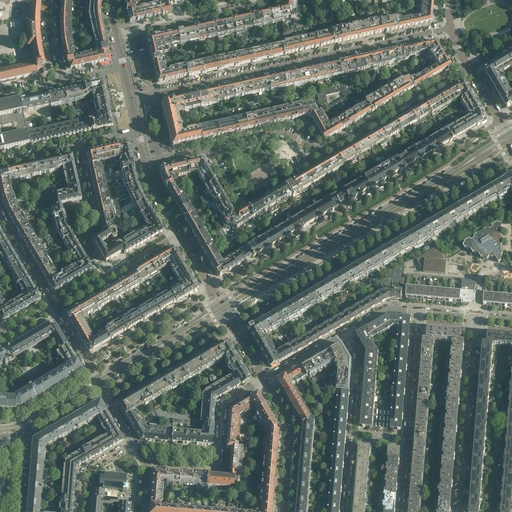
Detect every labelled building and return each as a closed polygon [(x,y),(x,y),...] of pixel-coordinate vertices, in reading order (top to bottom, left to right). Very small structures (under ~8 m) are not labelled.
[(40,27),(40,22),(40,19),(40,17),(40,14),(40,11),(49,11),(49,6),(41,6),(41,0),(0,0),(0,3),(9,4),(9,3),(31,4),(31,6),(30,18),(29,18),(29,22),(26,22),(27,46),(27,47),(30,47),(31,51),(32,51),(35,63),(35,64),(34,64),(33,64),(15,68),(14,66),(8,68),(8,70),(2,71),(2,69),(0,69),(0,84),(16,81),(16,79),(38,75),(37,72),(38,72),(37,70),(39,70),(38,69),(43,68),(42,65),(45,64),(44,61),(52,59),(51,55),(43,56),(43,52),(42,48),(41,45),(41,43),(41,42),(41,39),(40,36),(40,34),(40,33),(40,30),(40,27)] [(72,4),(70,4),(70,0),(59,0),(59,3),(61,3),(61,11),(71,12),(71,8),(72,8),(72,4)] [(432,15),(433,4),(422,3),(421,14),(432,15)] [(100,15),(100,6),(91,5),(91,11),(90,11),(89,16),(100,15)] [(161,16),(159,7),(158,5),(150,7),(153,18),(154,18),(155,18),(156,17),(161,16)] [(172,13),(170,7),(171,7),(171,6),(161,5),(159,7),(161,16),(162,16),(164,16),(164,15),(171,14),(172,13)] [(296,19),(297,9),(296,9),(296,6),(286,5),(286,9),(280,10),(282,19),(286,19),(290,18),(291,20),(296,19)] [(136,21),(134,12),(135,12),(135,10),(135,8),(126,7),(126,14),(128,14),(129,22),(130,23),(135,21),(136,22),(136,21)] [(153,18),(150,7),(142,9),(145,20),(145,19),(145,20),(146,20),(147,20),(147,19),(153,18)] [(145,20),(142,9),(139,10),(138,10),(137,11),(135,10),(135,12),(134,12),(136,21),(137,21),(137,22),(139,22),(139,21),(145,20)] [(282,19),(280,10),(279,10),(278,10),(277,10),(276,11),(271,12),(273,23),(282,21),(282,19)] [(71,23),(71,19),(72,15),(70,15),(71,12),(61,11),(60,19),(60,27),(70,27),(70,23),(71,23)] [(273,23),(271,12),(270,12),(269,12),(267,12),(267,13),(261,14),(264,25),(273,23)] [(264,25),(261,14),(255,15),(253,15),(253,16),(252,16),(255,27),(264,25)] [(431,22),(432,15),(421,14),(421,17),(418,18),(419,25),(431,22)] [(102,25),(100,15),(89,16),(90,21),(91,21),(93,26),(102,25)] [(255,27),(252,16),(251,16),(250,16),(249,16),(248,17),(243,18),(245,30),(255,27)] [(245,30),(243,18),(237,19),(236,19),(234,19),(234,20),(233,20),(236,32),(245,30)] [(408,27),(406,19),(401,20),(401,18),(400,18),(395,19),(397,30),(408,27)] [(419,25),(418,18),(413,19),(411,18),(406,19),(408,27),(419,25)] [(397,30),(395,19),(387,21),(389,32),(397,30)] [(236,32),(233,20),(232,20),(230,20),(230,21),(224,22),(227,34),(236,32)] [(381,33),(379,21),(375,22),(375,21),(370,22),(373,35),(381,33)] [(389,32),(387,21),(383,21),(382,21),(379,21),(381,33),(389,32)] [(227,34),(224,22),(218,24),(218,23),(216,23),(216,24),(215,24),(218,36),(227,34)] [(373,35),(370,22),(366,23),(366,24),(363,25),(365,37),(373,35)] [(218,36),(215,24),(214,25),(213,24),(212,24),(211,25),(206,26),(208,38),(218,36)] [(104,34),(102,25),(93,26),(94,32),(92,32),(93,36),(104,34)] [(365,37),(363,25),(360,26),(359,25),(355,26),(358,39),(365,37)] [(208,38),(206,26),(200,28),(199,27),(197,28),(196,28),(199,40),(208,38)] [(358,39),(355,26),(350,27),(351,28),(347,29),(350,40),(358,39)] [(72,38),(72,34),(71,30),(70,30),(70,27),(60,27),(61,35),(61,43),(71,41),(71,38),(72,38)] [(199,40),(196,28),(196,29),(195,28),(193,29),(187,31),(190,42),(199,40)] [(350,40),(347,29),(344,29),(343,28),(339,29),(342,42),(350,40)] [(342,42),(339,29),(334,30),(335,31),(331,32),(331,33),(334,44),(342,42)] [(190,42),(187,31),(181,32),(181,31),(179,32),(178,33),(180,44),(190,42)] [(180,44),(178,33),(169,34),(172,45),(176,44),(177,45),(180,44)] [(334,44),(331,33),(328,34),(327,33),(323,34),(326,46),(334,44)] [(106,43),(104,34),(93,36),(94,40),(95,40),(96,45),(106,43)] [(172,45),(169,34),(161,36),(163,45),(164,46),(167,45),(168,46),(172,45)] [(326,46),(323,34),(319,35),(319,36),(316,37),(318,47),(320,47),(320,48),(322,47),(326,46)] [(163,45),(161,36),(148,39),(150,47),(160,45),(163,45)] [(310,49),(308,37),(304,38),(304,40),(300,40),(303,51),(304,51),(305,51),(306,51),(306,50),(310,49)] [(318,47),(316,37),(312,38),(312,37),(308,37),(310,49),(315,48),(315,49),(316,49),(317,48),(318,47)] [(303,51),(300,40),(297,41),(296,40),(292,41),(295,53),(299,52),(301,52),(301,51),(303,51)] [(74,52),(74,48),(73,44),(72,44),(71,41),(61,43),(63,50),(64,58),(72,56),(73,55),(74,54),(73,52),(74,52)] [(295,53),(292,41),(288,42),(288,43),(285,44),(285,45),(287,54),(295,53)] [(429,53),(439,47),(436,42),(422,45),(424,51),(427,50),(429,53)] [(108,54),(106,43),(96,45),(98,54),(96,55),(98,63),(108,61),(106,54),(108,54)] [(163,54),(162,50),(161,50),(160,45),(150,47),(152,57),(163,54)] [(287,54),(285,45),(281,46),(281,45),(277,46),(279,56),(284,55),(285,56),(286,56),(286,55),(287,54)] [(424,51),(422,45),(412,47),(413,55),(418,54),(419,52),(424,51)] [(279,56),(277,46),(272,47),(272,48),(268,49),(271,59),(273,59),(273,58),(279,56)] [(413,55),(412,47),(401,49),(403,60),(408,59),(409,58),(408,56),(413,55)] [(432,58),(442,52),(439,47),(429,53),(432,58)] [(262,60),(260,49),(256,50),(256,51),(252,52),(254,63),(256,62),(256,61),(262,60)] [(271,59),(268,49),(265,49),(264,49),(260,49),(262,60),(268,59),(269,59),(271,59)] [(403,60),(401,49),(393,51),(396,61),(403,60)] [(396,61),(393,51),(385,53),(388,64),(391,63),(392,62),(396,61)] [(254,63),(252,52),(248,53),(248,52),(243,53),(246,64),(251,62),(252,63),(254,63)] [(434,63),(444,57),(442,52),(432,58),(434,63)] [(98,63),(96,55),(95,54),(93,55),(92,53),(83,55),(83,57),(80,57),(82,67),(98,63)] [(246,64),(243,53),(239,54),(239,55),(235,56),(237,66),(239,66),(240,65),(246,64)] [(388,64),(385,53),(378,55),(381,67),(385,66),(385,65),(388,64)] [(165,64),(163,54),(152,57),(154,66),(165,64)] [(381,67),(378,55),(370,56),(372,68),(376,67),(376,68),(381,67)] [(82,67),(80,57),(77,58),(76,57),(73,58),(72,56),(64,58),(62,58),(64,65),(66,70),(82,67)] [(237,66),(235,56),(231,57),(231,56),(227,57),(229,67),(234,66),(235,67),(237,66)] [(372,68),(370,56),(362,58),(364,70),(369,70),(368,68),(372,68)] [(511,66),(511,63),(508,56),(501,60),(507,71),(510,69),(510,68),(511,66)] [(229,67),(227,57),(222,58),(223,59),(219,60),(221,70),(223,70),(223,69),(229,67)] [(452,65),(452,63),(450,62),(450,61),(449,61),(448,62),(444,57),(434,63),(436,66),(438,66),(441,72),(451,66),(451,67),(452,67),(452,66),(453,65),(452,65)] [(364,70),(362,58),(354,60),(356,71),(360,70),(360,71),(364,70)] [(221,70),(219,60),(215,61),(215,60),(210,61),(213,71),(218,70),(219,70),(221,70)] [(356,71),(354,60),(345,62),(348,74),(353,73),(353,72),(356,71)] [(507,71),(501,60),(493,65),(498,73),(499,74),(502,72),(504,73),(507,71)] [(213,71),(210,61),(206,62),(202,63),(204,74),(206,73),(207,72),(213,71)] [(348,74),(345,62),(338,63),(340,74),(340,75),(344,74),(344,75),(348,74)] [(204,74),(202,63),(198,64),(198,63),(194,64),(196,75),(202,74),(204,74)] [(340,74),(338,63),(330,65),(332,76),(340,74)] [(166,73),(165,68),(166,68),(165,64),(154,66),(156,76),(166,74),(166,73)] [(196,75),(194,64),(189,65),(189,66),(186,67),(188,77),(189,77),(190,77),(190,76),(196,75)] [(332,76),(330,65),(329,65),(328,65),(327,66),(322,67),(325,78),(332,76)] [(498,73),(493,65),(489,67),(486,68),(487,69),(485,70),(486,71),(485,71),(486,74),(487,74),(488,77),(487,77),(488,79),(489,78),(498,73)] [(188,77),(186,67),(185,66),(177,68),(179,79),(188,77)] [(441,72),(438,66),(436,66),(427,71),(431,78),(441,72)] [(325,78),(322,67),(317,68),(315,68),(315,69),(314,69),(315,71),(317,80),(325,78)] [(179,79),(177,68),(173,69),(170,70),(169,72),(171,80),(179,79)] [(317,80),(315,71),(314,69),(314,68),(312,69),(307,70),(309,81),(317,80)] [(431,78),(427,71),(426,69),(417,74),(418,77),(422,83),(431,78)] [(309,81),(307,70),(302,71),(301,71),(300,72),(299,72),(301,83),(309,81)] [(171,80),(169,72),(166,73),(166,74),(156,76),(158,83),(171,80)] [(301,83),(299,72),(298,72),(297,72),(296,73),(291,74),(294,85),(301,83)] [(504,80),(503,79),(501,78),(499,75),(499,74),(498,73),(489,78),(494,86),(504,80)] [(294,85),(291,74),(286,75),(284,75),(284,76),(283,76),(286,87),(294,85)] [(286,87),(283,76),(282,75),(281,76),(275,77),(278,88),(286,87)] [(278,88),(275,77),(271,78),(270,78),(269,78),(268,79),(270,90),(278,88)] [(422,83),(418,77),(416,78),(415,78),(413,79),(411,77),(407,79),(407,80),(408,81),(412,89),(422,83)] [(270,90),(268,79),(267,79),(264,80),(259,81),(262,93),(265,92),(265,91),(267,90),(267,92),(271,91),(270,90)] [(412,89),(408,81),(407,80),(404,81),(404,80),(402,81),(401,81),(399,82),(406,93),(412,89)] [(508,87),(504,80),(494,86),(498,93),(508,87)] [(262,93),(259,81),(253,82),(251,82),(251,83),(250,83),(253,94),(258,92),(259,94),(262,93)] [(406,93),(399,82),(392,86),(398,97),(406,93)] [(106,100),(103,87),(103,86),(103,84),(102,84),(102,83),(90,85),(91,90),(90,90),(90,93),(92,93),(93,94),(94,97),(93,97),(94,103),(106,100)] [(253,94),(250,83),(247,83),(247,84),(242,85),(244,97),(248,96),(247,95),(253,94)] [(469,94),(463,83),(459,85),(458,85),(454,87),(454,88),(459,97),(460,99),(469,94)] [(90,93),(90,90),(91,90),(90,85),(86,86),(85,86),(83,86),(83,87),(81,87),(84,99),(85,98),(86,97),(86,96),(89,95),(89,94),(90,93)] [(244,97),(242,85),(236,86),(233,86),(233,87),(235,97),(241,96),(241,98),(244,97)] [(352,98),(354,97),(359,94),(356,88),(347,92),(345,93),(344,90),(343,85),(338,86),(335,87),(330,88),(327,89),(324,89),(319,91),(320,94),(322,104),(324,107),(327,106),(325,96),(340,92),(343,99),(328,108),(329,110),(330,111),(335,108),(337,107),(340,105),(345,102),(349,100),(352,98)] [(398,97),(392,86),(389,88),(389,87),(385,90),(392,101),(398,97)] [(84,99),(81,87),(78,88),(78,89),(74,90),(68,91),(67,90),(66,91),(65,92),(67,103),(84,99)] [(235,97),(233,87),(232,87),(230,87),(230,88),(224,89),(227,101),(230,100),(229,99),(235,97)] [(511,96),(510,94),(509,92),(509,90),(508,87),(498,93),(502,101),(511,96)] [(459,97),(454,88),(446,92),(452,102),(455,100),(455,99),(459,97)] [(227,101),(224,89),(219,90),(216,90),(216,91),(215,91),(218,102),(218,103),(222,102),(221,100),(223,100),(224,101),(227,101)] [(218,102),(215,91),(214,91),(214,90),(212,91),(212,92),(207,93),(209,104),(218,102)] [(392,101),(385,90),(381,92),(382,92),(378,95),(384,105),(392,101)] [(67,103),(65,92),(64,92),(64,91),(62,92),(51,95),(51,94),(49,95),(48,95),(48,96),(51,106),(67,103)] [(452,102),(446,92),(439,96),(445,105),(449,103),(449,104),(452,102)] [(209,104),(207,93),(202,94),(201,93),(200,94),(199,94),(198,95),(201,106),(209,104)] [(201,106),(198,95),(197,94),(196,95),(195,95),(190,96),(192,108),(201,106)] [(474,102),(473,100),(469,94),(460,99),(460,101),(462,104),(461,105),(463,109),(474,102)] [(384,105),(378,95),(375,96),(375,95),(371,98),(377,109),(384,105)] [(51,106),(48,96),(26,101),(26,100),(20,101),(23,113),(28,112),(27,111),(51,106)] [(192,108),(190,96),(185,98),(185,97),(183,97),(183,98),(182,98),(184,110),(192,108)] [(445,105),(439,96),(432,100),(438,111),(441,109),(440,108),(445,105)] [(511,106),(511,97),(511,96),(502,101),(507,109),(508,108),(511,106)] [(184,110),(182,98),(181,98),(179,98),(179,99),(175,100),(175,101),(173,101),(175,109),(177,110),(181,109),(182,110),(184,110)] [(377,109),(371,98),(367,100),(367,101),(364,103),(365,104),(370,113),(377,109)] [(110,118),(106,100),(94,103),(97,118),(98,118),(99,121),(110,118)] [(438,111),(432,100),(425,105),(429,113),(430,114),(435,111),(435,112),(438,111)] [(25,123),(25,121),(23,113),(20,101),(0,105),(0,151),(30,145),(25,123)] [(175,109),(173,101),(172,102),(171,101),(162,103),(164,111),(175,109)] [(479,110),(474,102),(463,109),(465,112),(466,112),(468,116),(470,116),(479,110)] [(303,117),(301,107),(300,104),(295,106),(295,107),(291,108),(294,119),(303,117)] [(370,113),(365,104),(358,108),(364,117),(368,115),(369,115),(370,114),(370,113)] [(325,120),(320,112),(318,113),(314,107),(312,107),(311,105),(301,107),(303,117),(307,116),(307,117),(310,118),(311,118),(315,125),(325,120)] [(429,113),(425,105),(417,109),(422,118),(426,116),(426,115),(429,113)] [(294,119),(291,108),(287,109),(287,108),(282,109),(284,121),(291,120),(292,120),(294,120),(294,119)] [(364,117),(358,108),(351,112),(356,122),(357,121),(359,121),(359,120),(364,117)] [(178,115),(176,115),(176,112),(177,110),(175,109),(164,111),(166,121),(178,118),(178,115)] [(284,121),(282,109),(276,110),(276,111),(273,112),(275,123),(276,123),(277,124),(279,123),(284,121)] [(422,118),(417,109),(410,113),(414,121),(417,119),(418,120),(422,118)] [(485,121),(483,117),(484,117),(483,115),(482,115),(479,110),(470,116),(470,117),(476,127),(485,122),(485,121)] [(275,123),(273,112),(269,113),(268,111),(263,113),(266,126),(273,124),(273,125),(275,124),(275,123)] [(356,122),(351,112),(343,116),(349,126),(354,123),(356,122)] [(266,126),(263,113),(254,115),(254,116),(257,128),(258,127),(258,128),(260,128),(260,127),(266,126)] [(414,121),(410,113),(402,118),(408,127),(412,124),(411,123),(414,121)] [(257,128),(254,116),(250,117),(250,116),(245,117),(248,130),(254,128),(255,129),(256,128),(257,128)] [(349,126),(343,116),(336,121),(341,130),(342,130),(343,130),(344,129),(349,126)] [(248,130),(245,117),(240,118),(240,119),(236,120),(239,132),(240,132),(241,132),(242,131),(248,130)] [(476,127),(470,117),(462,122),(467,132),(476,127)] [(112,125),(111,123),(110,118),(99,121),(98,122),(97,122),(97,125),(99,125),(100,129),(111,127),(111,126),(112,125)] [(180,127),(178,118),(166,121),(168,130),(180,127)] [(408,127),(402,118),(395,122),(400,130),(403,128),(403,129),(408,127)] [(91,131),(88,120),(73,124),(76,135),(77,135),(79,135),(79,134),(88,132),(88,133),(90,132),(91,131)] [(100,129),(99,125),(97,125),(97,122),(95,123),(95,121),(92,122),(91,121),(90,120),(88,120),(91,131),(92,131),(93,131),(95,131),(95,130),(100,129)] [(239,132),(236,120),(232,121),(232,120),(226,121),(229,134),(235,132),(236,133),(238,133),(238,132),(239,132)] [(328,128),(326,125),(327,124),(327,123),(325,120),(315,125),(319,132),(328,128)] [(45,141),(43,130),(35,132),(33,124),(33,121),(29,122),(25,123),(30,145),(31,145),(33,145),(33,144),(42,142),(43,143),(44,142),(45,142),(45,141)] [(229,134),(226,121),(221,122),(221,123),(218,124),(220,136),(221,136),(223,136),(223,135),(229,134)] [(341,130),(336,121),(331,123),(331,124),(329,125),(329,127),(334,135),(339,132),(340,132),(341,131),(341,130)] [(400,130),(395,122),(388,126),(393,135),(398,133),(397,132),(400,130)] [(467,132),(462,122),(457,125),(456,123),(453,125),(459,137),(467,132)] [(76,135),(73,124),(58,127),(60,138),(61,138),(62,139),(64,138),(64,137),(72,135),(73,136),(75,136),(75,135),(76,135)] [(220,136),(218,124),(213,125),(213,124),(208,125),(211,138),(217,137),(218,137),(219,137),(220,136)] [(211,138),(208,125),(203,126),(203,127),(199,128),(202,140),(203,140),(204,140),(205,139),(211,138)] [(459,137),(453,125),(449,128),(450,129),(445,131),(451,141),(459,137)] [(393,135),(388,126),(380,131),(385,139),(388,137),(389,138),(393,135)] [(60,138),(58,127),(43,130),(45,141),(46,141),(46,142),(48,141),(49,141),(57,139),(58,139),(60,139),(60,138)] [(183,135),(183,133),(181,132),(180,127),(168,130),(170,139),(183,136),(183,135)] [(334,135),(329,127),(328,128),(319,132),(322,136),(321,136),(324,141),(328,138),(329,138),(330,137),(334,135)] [(202,140),(199,128),(191,130),(194,142),(202,140)] [(194,142),(191,130),(187,131),(186,132),(184,132),(183,133),(183,135),(183,136),(185,144),(194,142)] [(385,139),(380,131),(373,135),(378,144),(383,142),(382,141),(385,139)] [(451,141),(445,131),(442,134),(441,132),(436,135),(443,146),(448,143),(449,143),(449,144),(451,143),(451,142),(451,141)] [(378,144),(373,135),(365,139),(370,147),(374,145),(374,147),(378,144)] [(443,146),(436,135),(432,138),(432,139),(429,141),(435,151),(436,150),(436,151),(437,151),(439,150),(439,149),(443,146)] [(185,144),(183,136),(170,139),(172,146),(173,147),(185,144)] [(370,147),(365,139),(358,144),(363,153),(368,151),(367,149),(370,147)] [(435,151),(429,141),(425,143),(425,142),(420,145),(426,156),(432,153),(433,153),(435,152),(435,151)] [(131,156),(128,144),(127,144),(120,145),(122,155),(121,156),(121,157),(121,159),(131,156)] [(363,153),(358,144),(351,148),(356,156),(359,154),(359,155),(363,153)] [(122,155),(120,145),(111,147),(114,158),(121,156),(122,155)] [(426,156),(420,145),(415,148),(415,149),(412,151),(418,161),(420,160),(422,159),(422,158),(426,156)] [(114,158),(111,147),(103,149),(106,160),(114,158)] [(356,156),(351,148),(343,152),(349,162),(353,159),(352,158),(356,156)] [(106,160),(103,149),(95,151),(97,161),(98,162),(106,160)] [(97,161),(95,151),(91,152),(90,151),(88,152),(87,153),(87,154),(86,155),(87,157),(89,166),(99,164),(98,162),(97,161)] [(418,161),(412,151),(408,153),(408,152),(403,154),(410,166),(416,162),(417,163),(418,162),(418,161)] [(349,162),(343,152),(337,156),(341,164),(344,163),(345,164),(349,162)] [(410,166),(403,154),(398,157),(399,158),(396,160),(402,170),(403,170),(404,170),(406,169),(406,168),(410,166)] [(74,164),(73,161),(72,156),(61,159),(62,164),(60,164),(61,167),(62,167),(74,164)] [(132,162),(131,156),(121,159),(120,160),(122,168),(133,165),(133,164),(133,163),(132,162)] [(341,164),(337,156),(329,161),(335,171),(339,169),(338,168),(342,166),(341,164)] [(61,167),(60,164),(62,164),(61,159),(51,161),(53,171),(57,170),(58,169),(60,168),(61,167)] [(206,167),(206,166),(205,164),(203,161),(201,160),(198,161),(196,161),(196,162),(195,162),(196,168),(195,168),(196,171),(195,172),(199,173),(199,172),(200,172),(202,171),(201,170),(206,167)] [(402,170),(396,160),(387,164),(394,175),(399,172),(399,173),(399,172),(400,172),(402,171),(402,170)] [(53,171),(51,161),(42,163),(45,173),(48,172),(48,173),(53,172),(53,171)] [(196,168),(195,162),(194,162),(194,161),(192,162),(192,163),(186,164),(188,174),(195,173),(195,172),(196,171),(195,168),(196,168)] [(329,173),(331,172),(332,173),(335,171),(329,161),(314,169),(321,180),(324,178),(328,184),(330,183),(327,176),(326,175),(329,173)] [(45,173),(42,163),(34,164),(37,175),(41,174),(41,173),(45,173)] [(37,175),(34,164),(26,166),(28,176),(32,175),(32,176),(37,175)] [(76,172),(74,164),(62,167),(63,171),(65,171),(65,175),(76,172)] [(102,171),(101,166),(100,166),(100,164),(99,164),(89,166),(90,170),(90,172),(91,172),(91,173),(102,171)] [(188,174),(186,164),(178,166),(181,177),(186,176),(186,175),(188,174)] [(394,175),(387,164),(379,169),(385,180),(387,179),(387,180),(388,180),(389,179),(389,178),(394,175)] [(135,175),(134,169),(134,168),(134,166),(133,166),(133,165),(122,168),(124,177),(125,177),(135,175)] [(28,176),(26,166),(17,168),(20,178),(20,179),(25,178),(24,177),(28,176)] [(181,177),(178,166),(170,167),(172,173),(172,176),(173,176),(176,176),(176,177),(177,177),(178,177),(181,177)] [(172,173),(170,167),(166,168),(159,169),(161,177),(169,176),(169,173),(172,173)] [(211,175),(208,170),(208,169),(207,168),(206,167),(201,170),(202,171),(200,172),(199,172),(199,173),(198,175),(199,176),(198,177),(201,180),(211,175)] [(20,178),(17,168),(8,170),(9,176),(11,175),(11,178),(12,179),(14,178),(15,179),(20,178)] [(321,180),(314,169),(307,173),(313,183),(316,181),(317,182),(321,180)] [(385,180),(379,169),(363,179),(364,180),(369,189),(370,189),(371,189),(373,188),(373,187),(383,181),(383,182),(384,182),(385,181),(386,180),(385,180)] [(9,176),(8,170),(0,171),(0,180),(10,178),(11,178),(11,175),(9,176)] [(105,178),(104,173),(102,174),(102,171),(91,173),(91,174),(91,176),(92,176),(93,180),(105,178)] [(76,172),(65,175),(66,178),(65,178),(66,183),(67,183),(77,180),(76,172)] [(174,182),(173,179),(172,179),(171,177),(172,176),(172,173),(169,173),(169,176),(161,177),(161,178),(162,179),(162,180),(163,182),(163,183),(164,183),(163,183),(165,187),(174,182)] [(313,183),(307,173),(300,178),(306,189),(310,186),(309,185),(313,183)] [(136,180),(136,178),(136,176),(135,175),(125,177),(126,183),(125,184),(126,188),(137,184),(137,182),(136,180)] [(215,181),(214,179),(213,179),(211,175),(201,180),(203,185),(204,184),(206,187),(215,182),(215,181)] [(511,182),(509,177),(506,179),(505,179),(505,180),(501,183),(507,193),(510,191),(510,190),(511,189),(511,190),(511,182)] [(0,189),(11,187),(10,183),(11,182),(10,178),(0,180),(0,189)] [(105,185),(105,182),(106,182),(105,178),(93,180),(94,184),(93,185),(93,187),(94,187),(94,188),(105,185)] [(306,189),(300,178),(292,182),(298,192),(302,190),(302,191),(306,189)] [(79,189),(77,180),(67,183),(68,187),(69,186),(69,189),(71,188),(71,190),(72,190),(79,189)] [(369,190),(369,189),(364,180),(361,182),(360,180),(355,183),(361,194),(366,191),(367,191),(369,190)] [(353,199),(347,190),(344,191),(343,188),(341,189),(339,186),(341,185),(340,184),(339,181),(334,184),(338,191),(339,193),(336,194),(335,192),(330,196),(331,198),(328,200),(334,210),(335,209),(335,210),(336,210),(337,209),(337,208),(340,206),(339,205),(341,203),(347,200),(347,202),(350,200),(350,201),(351,201),(353,200),(353,199)] [(179,190),(178,187),(179,186),(176,182),(174,182),(165,187),(167,190),(170,195),(179,190)] [(219,189),(217,185),(217,184),(216,182),(215,182),(206,187),(205,188),(207,191),(206,192),(209,195),(219,189)] [(298,192),(292,182),(286,186),(291,195),(292,196),(296,194),(295,193),(298,192)] [(361,194),(355,183),(349,186),(350,188),(347,190),(353,199),(354,198),(354,199),(355,199),(357,198),(357,197),(361,194)] [(507,193),(501,183),(495,186),(495,185),(493,186),(493,187),(492,188),(498,197),(500,201),(504,199),(503,197),(507,194),(507,193)] [(141,192),(140,190),(139,190),(138,187),(138,185),(137,184),(126,188),(127,192),(129,191),(131,197),(141,192)] [(108,192),(107,188),(106,188),(105,185),(94,188),(94,189),(94,191),(95,191),(96,195),(108,192)] [(276,203),(291,195),(286,186),(247,209),(252,218),(267,209),(270,215),(280,210),(276,203)] [(14,194),(13,189),(12,190),(11,187),(0,189),(0,191),(2,197),(14,194)] [(498,197),(492,188),(491,187),(490,188),(490,189),(484,192),(490,203),(495,200),(495,199),(498,197)] [(38,212),(52,209),(62,207),(61,204),(58,205),(57,201),(58,201),(57,195),(56,194),(45,196),(43,188),(33,190),(38,212)] [(82,200),(79,190),(80,190),(79,188),(79,189),(72,190),(72,192),(74,202),(82,200)] [(223,196),(223,195),(223,194),(222,194),(219,189),(209,195),(211,199),(212,198),(214,202),(223,197),(223,196)] [(185,197),(182,192),(181,193),(179,190),(170,195),(175,203),(185,197)] [(74,202),(72,192),(65,193),(67,203),(74,202)] [(109,200),(108,197),(109,196),(108,192),(96,195),(97,199),(96,200),(97,201),(97,202),(98,202),(109,200)] [(144,199),(142,196),(143,195),(142,194),(141,193),(141,192),(131,197),(134,203),(133,204),(135,207),(145,201),(144,199)] [(490,203),(484,192),(478,196),(478,195),(476,196),(476,197),(475,197),(481,207),(485,205),(485,206),(490,203)] [(16,200),(15,197),(14,193),(14,194),(2,197),(3,201),(3,202),(3,204),(4,204),(4,205),(16,200)] [(67,203),(65,193),(57,195),(58,201),(57,201),(58,205),(61,204),(67,203)] [(189,206),(187,203),(188,202),(185,197),(175,203),(180,211),(189,206)] [(228,204),(225,199),(225,197),(224,197),(223,197),(214,202),(216,205),(215,206),(217,210),(228,204)] [(481,207),(475,197),(475,198),(474,197),(473,198),(473,199),(467,202),(473,213),(478,210),(478,209),(481,207)] [(19,206),(18,203),(17,203),(16,200),(4,205),(7,212),(19,206)] [(112,207),(111,203),(109,203),(109,200),(98,202),(98,203),(97,203),(98,205),(98,206),(99,210),(112,207)] [(334,210),(328,200),(325,202),(325,201),(320,203),(326,214),(331,212),(332,212),(333,211),(334,210),(333,210),(334,210)] [(150,210),(145,201),(135,207),(137,211),(138,210),(141,215),(150,210)] [(473,213),(467,202),(461,206),(461,205),(459,206),(459,207),(464,217),(468,215),(468,216),(473,213)] [(326,214),(320,203),(314,207),(315,208),(312,210),(318,219),(319,219),(321,219),(321,218),(321,217),(326,214)] [(232,211),(232,210),(231,209),(230,208),(228,204),(217,210),(220,214),(221,214),(223,217),(232,211)] [(21,213),(20,210),(21,210),(19,206),(7,212),(11,219),(21,213)] [(195,213),(192,208),(191,209),(189,206),(180,211),(185,219),(193,214),(195,213)] [(52,209),(53,217),(64,215),(64,212),(63,212),(62,207),(52,209)] [(112,215),(111,211),(113,211),(112,207),(99,210),(100,214),(100,216),(101,216),(101,217),(112,215)] [(464,217),(459,207),(458,208),(457,207),(456,208),(456,209),(450,212),(456,223),(461,220),(461,219),(464,217)] [(252,218),(247,209),(242,211),(241,211),(240,212),(240,213),(239,213),(245,222),(248,220),(249,222),(253,219),(252,218)] [(155,218),(152,213),(152,212),(151,210),(150,210),(141,215),(132,221),(131,221),(134,226),(139,227),(145,224),(155,218)] [(318,219),(312,210),(309,212),(308,210),(303,213),(310,224),(315,221),(316,222),(317,221),(317,220),(318,219)] [(245,222),(239,213),(236,215),(234,214),(232,211),(223,217),(225,221),(224,221),(227,226),(228,226),(236,228),(237,229),(242,225),(241,224),(245,222)] [(456,223),(450,212),(445,216),(444,215),(442,216),(442,217),(447,227),(451,225),(451,226),(456,223)] [(15,225),(26,219),(24,215),(23,216),(21,213),(11,219),(15,225)] [(310,224),(303,213),(298,216),(299,217),(296,219),(301,229),(302,228),(302,229),(303,229),(305,228),(305,227),(304,227),(310,224)] [(199,221),(198,218),(196,219),(193,214),(185,219),(185,220),(186,222),(189,227),(199,221)] [(66,222),(65,219),(64,215),(53,217),(54,221),(55,221),(55,224),(66,222)] [(115,222),(114,217),(112,218),(112,215),(101,217),(100,218),(101,220),(102,224),(115,222)] [(447,227),(442,217),(441,218),(440,217),(439,218),(439,219),(433,222),(439,233),(444,230),(444,229),(447,227)] [(160,226),(159,223),(158,223),(155,218),(145,224),(148,228),(149,228),(149,230),(151,231),(160,226)] [(29,226),(27,223),(28,222),(26,219),(15,225),(18,232),(29,226)] [(301,229),(296,219),(293,221),(292,220),(287,223),(293,234),(298,231),(299,231),(301,230),(301,229)] [(203,230),(200,225),(201,224),(199,221),(189,227),(192,232),(193,234),(194,235),(203,230)] [(69,228),(67,225),(66,222),(55,224),(56,228),(58,230),(56,231),(58,234),(69,228)] [(115,229),(117,229),(115,222),(102,224),(103,228),(103,229),(103,231),(104,231),(104,232),(115,229)] [(439,233),(433,222),(428,225),(427,225),(425,226),(425,227),(430,237),(432,239),(435,237),(436,238),(441,235),(439,233)] [(293,234),(287,223),(282,226),(283,227),(279,229),(285,238),(286,238),(287,239),(288,238),(288,237),(293,234)] [(218,233),(217,231),(213,224),(210,226),(215,235),(218,233)] [(503,245),(501,242),(501,237),(503,236),(501,233),(501,228),(503,227),(501,224),(496,224),(492,226),(493,228),(489,230),(488,228),(484,231),(482,227),(475,231),(477,235),(473,237),(474,239),(471,241),(470,239),(466,241),(463,246),(465,249),(467,248),(471,251),(473,254),(473,253),(475,252),(479,255),(481,258),(483,257),(485,258),(487,260),(489,257),(490,257),(490,258),(491,258),(492,258),(493,258),(494,258),(494,257),(495,257),(498,263),(501,261),(501,262),(501,261),(501,252),(501,246),(503,245),(503,246),(503,245)] [(22,238),(33,232),(31,228),(31,229),(29,226),(18,232),(22,238)] [(162,232),(162,231),(162,230),(162,229),(160,226),(151,231),(149,230),(148,231),(147,230),(146,231),(151,239),(159,234),(160,234),(162,233),(162,232)] [(430,237),(425,227),(424,227),(423,227),(422,228),(422,229),(416,232),(422,243),(424,245),(429,242),(432,240),(432,239),(430,237)] [(72,235),(69,228),(58,234),(60,238),(62,237),(63,240),(72,235)] [(129,251),(124,243),(121,244),(115,234),(116,234),(115,229),(104,232),(105,234),(96,239),(95,238),(94,239),(94,240),(93,240),(106,262),(123,252),(124,254),(129,251)] [(238,240),(241,238),(242,238),(239,233),(230,239),(227,238),(222,229),(217,231),(218,233),(223,241),(225,244),(226,246),(226,247),(229,245),(238,240)] [(285,238),(279,229),(276,231),(275,230),(270,233),(277,243),(282,240),(282,241),(283,241),(284,240),(284,239),(285,238)] [(39,237),(37,234),(38,234),(35,230),(33,232),(22,238),(26,245),(39,237)] [(151,239),(146,231),(146,230),(145,230),(138,234),(143,243),(151,239)] [(209,238),(207,234),(206,235),(203,230),(194,235),(195,236),(194,237),(195,239),(196,239),(199,244),(209,238)] [(422,243),(416,232),(411,235),(410,235),(408,236),(408,237),(413,247),(415,250),(419,248),(424,245),(422,243)] [(223,241),(218,233),(215,235),(220,243),(223,241)] [(277,243),(270,233),(266,235),(266,237),(263,238),(269,248),(270,248),(272,247),(272,246),(277,243)] [(9,246),(6,240),(4,237),(4,236),(4,235),(3,235),(3,234),(0,235),(0,253),(1,255),(11,249),(11,248),(10,246),(9,246)] [(143,243),(138,234),(135,235),(135,234),(130,237),(136,247),(143,243)] [(76,241),(72,235),(63,240),(65,243),(64,244),(66,247),(76,241)] [(30,251),(41,245),(39,241),(40,240),(39,237),(26,245),(30,251)] [(136,247),(130,237),(126,240),(126,241),(124,242),(124,243),(129,251),(136,247)] [(413,247),(408,237),(407,237),(406,237),(405,238),(405,239),(399,242),(406,253),(411,250),(410,249),(413,247)] [(213,247),(210,242),(211,241),(209,238),(199,244),(202,248),(201,249),(202,251),(203,251),(204,252),(213,247)] [(269,248),(263,238),(260,240),(259,239),(254,242),(260,253),(265,250),(266,250),(268,250),(268,249),(268,248),(269,248)] [(80,248),(76,241),(66,247),(68,251),(69,250),(71,253),(80,248)] [(260,253),(254,242),(250,245),(250,246),(247,248),(252,257),(253,257),(254,258),(255,257),(255,256),(260,253)] [(406,253),(399,242),(394,245),(393,245),(391,246),(391,247),(396,257),(400,255),(401,256),(406,253)] [(44,252),(42,249),(43,248),(41,245),(30,251),(34,258),(44,252)] [(218,254),(217,251),(215,251),(213,247),(204,252),(204,253),(205,255),(206,255),(208,259),(218,254)] [(252,257),(247,248),(246,247),(243,249),(243,250),(239,253),(244,262),(245,262),(247,261),(247,260),(252,257)] [(396,257),(391,247),(390,247),(389,247),(388,248),(388,249),(382,252),(389,263),(394,260),(393,259),(396,257)] [(444,259),(440,252),(437,247),(430,251),(416,259),(423,272),(424,271),(423,272),(441,274),(445,274),(446,263),(447,261),(441,261),(444,259)] [(80,248),(71,253),(70,254),(72,257),(71,257),(73,261),(84,254),(80,248)] [(178,257),(177,254),(176,254),(173,249),(172,249),(172,248),(169,250),(170,251),(164,254),(169,262),(169,264),(170,266),(173,264),(172,261),(178,257)] [(18,260),(13,252),(13,251),(12,250),(11,249),(1,255),(9,270),(20,264),(19,263),(20,262),(19,261),(18,260)] [(37,264),(48,258),(49,257),(47,254),(46,254),(44,252),(34,258),(33,259),(34,260),(35,261),(37,264)] [(244,262),(239,253),(238,252),(234,254),(235,255),(230,258),(236,267),(237,267),(239,266),(239,265),(244,262)] [(389,263),(382,252),(377,255),(376,255),(374,256),(374,257),(379,266),(383,264),(384,265),(389,263)] [(92,269),(89,263),(89,262),(89,261),(88,261),(84,254),(73,261),(75,264),(76,264),(78,266),(78,267),(80,265),(82,268),(81,268),(84,274),(85,275),(87,274),(87,273),(92,270),(92,269)] [(169,264),(169,262),(164,254),(149,262),(155,272),(166,266),(166,265),(169,264)] [(221,262),(219,258),(220,257),(220,256),(218,254),(208,259),(211,265),(212,267),(213,267),(213,268),(220,263),(221,262)] [(184,267),(178,257),(172,261),(173,264),(170,266),(171,267),(171,268),(174,273),(184,267)] [(236,267),(230,258),(230,257),(226,259),(227,260),(223,262),(223,264),(227,272),(228,271),(228,272),(229,272),(231,271),(231,270),(236,267)] [(379,266),(374,257),(373,257),(371,258),(365,262),(372,272),(377,270),(376,268),(379,266)] [(41,271),(51,265),(52,264),(50,260),(49,261),(48,258),(37,264),(41,271)] [(155,272),(149,262),(137,270),(137,269),(134,271),(135,273),(135,274),(136,273),(140,281),(155,272)] [(227,272),(223,264),(223,262),(221,262),(220,263),(213,268),(218,276),(219,277),(227,272)] [(372,272),(365,262),(360,265),(359,264),(358,265),(358,266),(357,267),(363,276),(366,274),(367,275),(372,272)] [(26,275),(23,270),(21,267),(22,266),(21,264),(20,264),(9,270),(18,284),(19,283),(28,278),(28,277),(27,275),(26,275)] [(379,281),(381,285),(383,284),(384,285),(387,291),(392,287),(397,287),(397,286),(402,287),(403,274),(404,267),(404,264),(402,266),(395,269),(393,271),(391,272),(385,275),(379,279),(378,279),(379,281)] [(45,277),(56,271),(53,267),(53,268),(51,265),(41,271),(45,277)] [(84,274),(81,268),(82,268),(80,265),(78,267),(78,266),(75,268),(74,267),(71,269),(77,279),(84,274)] [(363,276),(357,267),(356,267),(356,266),(354,267),(354,268),(349,271),(355,282),(360,279),(361,280),(364,278),(363,276)] [(188,275),(185,269),(184,267),(174,273),(178,281),(188,275)] [(77,279),(71,269),(64,273),(70,283),(77,279)] [(59,278),(58,278),(57,276),(58,274),(56,271),(45,277),(49,284),(57,279),(59,278)] [(355,282),(349,271),(344,274),(343,274),(341,275),(341,276),(346,286),(350,284),(350,285),(355,282)] [(70,283),(64,273),(61,275),(61,276),(58,278),(59,278),(57,279),(62,287),(70,283)] [(141,283),(140,281),(136,273),(135,274),(128,278),(134,288),(138,286),(138,285),(141,283)] [(192,282),(188,275),(178,281),(181,286),(183,287),(186,285),(187,288),(194,284),(193,281),(192,282)] [(346,286),(341,276),(340,276),(339,276),(338,277),(338,278),(332,281),(339,292),(344,289),(343,288),(346,286)] [(36,291),(33,286),(28,278),(19,283),(20,286),(19,287),(24,295),(25,295),(25,296),(26,297),(27,296),(36,291)] [(134,288),(128,278),(124,280),(123,280),(122,281),(121,282),(126,292),(130,290),(134,288)] [(62,287),(57,279),(49,284),(48,284),(49,284),(48,284),(48,285),(49,285),(49,286),(50,286),(53,292),(54,292),(60,289),(62,288),(62,287)] [(471,300),(474,290),(469,289),(470,280),(462,279),(462,280),(461,291),(460,300),(461,300),(461,304),(461,305),(462,305),(462,306),(463,306),(463,307),(464,307),(465,307),(466,307),(467,307),(467,306),(468,306),(469,305),(470,302),(471,302),(471,301),(471,300)] [(339,292),(332,281),(327,284),(326,284),(325,285),(324,286),(330,295),(333,294),(334,295),(339,292)] [(126,292),(121,282),(120,282),(118,283),(118,284),(113,286),(119,297),(123,294),(126,292)] [(184,297),(197,290),(194,284),(187,288),(186,285),(183,287),(181,286),(179,288),(184,297)] [(119,297),(113,286),(109,289),(108,289),(107,289),(107,290),(106,291),(111,300),(115,298),(115,299),(119,297)] [(330,295),(324,286),(323,286),(321,287),(316,291),(322,301),(327,298),(327,297),(330,295)] [(416,299),(417,287),(415,287),(406,286),(406,296),(405,298),(410,299),(415,299),(416,299)] [(427,300),(428,288),(423,288),(417,287),(416,299),(421,300),(423,300),(427,300)] [(184,297),(179,288),(177,288),(170,292),(170,293),(176,302),(184,297)] [(438,301),(439,289),(437,289),(428,288),(427,300),(431,301),(436,301),(437,301),(438,301)] [(449,302),(450,290),(444,290),(439,289),(438,301),(442,302),(444,302),(446,302),(449,302)] [(394,292),(387,291),(392,299),(401,300),(402,296),(402,290),(396,290),(395,290),(394,292)] [(460,300),(461,291),(450,290),(449,302),(453,303),(458,303),(460,303),(460,300)] [(41,300),(36,291),(27,296),(32,305),(41,300)] [(111,300),(106,291),(105,291),(104,291),(103,292),(99,295),(105,305),(109,303),(108,302),(111,300)] [(322,301),(316,291),(311,294),(310,293),(308,294),(308,295),(313,305),(317,303),(317,304),(322,301)] [(386,301),(389,299),(385,291),(382,293),(381,292),(379,293),(377,294),(377,295),(374,297),(379,305),(382,303),(382,304),(386,301)] [(176,302),(170,293),(168,294),(168,293),(161,296),(168,307),(176,302)] [(494,306),(495,294),(490,294),(484,293),(483,305),(487,306),(489,306),(494,306)] [(504,307),(506,295),(497,294),(495,294),(494,306),(495,306),(500,307),(504,307)] [(105,305),(99,295),(94,298),(94,297),(93,297),(92,298),(92,299),(91,299),(96,308),(97,309),(100,307),(101,308),(105,305)] [(313,305),(308,295),(307,296),(306,295),(305,296),(305,297),(300,300),(306,311),(311,308),(310,307),(313,305)] [(32,305),(27,296),(26,297),(25,296),(25,297),(24,297),(19,300),(25,309),(32,305)] [(168,307),(161,296),(156,300),(157,301),(154,302),(160,311),(168,307)] [(379,305),(374,297),(371,299),(371,297),(369,299),(366,300),(367,301),(364,303),(368,311),(371,309),(372,310),(376,307),(379,305)] [(25,309),(19,300),(19,299),(16,300),(17,301),(12,304),(18,313),(25,309)] [(96,308),(91,299),(90,299),(89,300),(89,301),(84,304),(90,314),(92,312),(92,311),(96,308)] [(306,311),(300,300),(294,303),(293,303),(292,304),(292,305),(291,305),(297,315),(300,313),(301,314),(306,311)] [(160,311),(154,302),(152,304),(151,302),(145,306),(151,316),(160,311)] [(368,311),(364,303),(361,305),(360,304),(358,305),(356,306),(356,307),(353,309),(358,317),(361,315),(361,316),(365,313),(368,311)] [(18,313),(12,304),(8,306),(8,307),(7,307),(6,308),(5,309),(10,317),(18,313)] [(90,314),(84,304),(79,306),(77,307),(77,308),(76,308),(81,316),(82,317),(86,314),(87,315),(90,314)] [(297,315),(291,305),(290,305),(288,306),(288,307),(283,310),(289,320),(294,318),(294,316),(297,315)] [(151,316),(145,306),(139,309),(140,310),(138,312),(143,321),(151,316)] [(81,316),(76,308),(66,314),(70,321),(70,320),(70,321),(75,318),(77,317),(80,318),(81,316)] [(10,317),(5,309),(0,311),(0,319),(2,322),(10,317)] [(358,317),(353,309),(350,311),(349,310),(347,311),(345,312),(346,313),(343,315),(348,323),(350,322),(351,322),(355,320),(355,319),(358,317)] [(289,320),(283,310),(278,313),(277,312),(275,313),(275,314),(281,324),(284,322),(285,323),(290,321),(289,320)] [(143,321),(138,312),(136,313),(135,312),(129,315),(135,326),(143,321)] [(281,324),(275,314),(274,315),(274,314),(272,315),(272,316),(267,319),(273,330),(278,327),(278,326),(281,324)] [(135,326),(129,315),(123,319),(124,320),(121,322),(126,331),(135,326)] [(337,317),(342,326),(344,325),(348,323),(343,315),(340,317),(339,316),(337,317)] [(74,327),(83,321),(82,320),(80,319),(80,318),(77,317),(75,318),(70,321),(74,327)] [(337,329),(340,328),(342,326),(337,317),(335,318),(336,320),(333,321),(337,329)] [(393,323),(392,323),(392,317),(389,317),(383,320),(388,329),(392,326),(392,325),(393,323)] [(402,324),(402,318),(392,317),(392,323),(393,323),(392,325),(397,326),(398,325),(400,324),(402,324)] [(410,326),(410,322),(410,320),(410,319),(409,319),(402,318),(402,324),(400,324),(398,325),(399,327),(401,325),(410,326)] [(273,330),(267,319),(261,322),(258,323),(264,333),(265,333),(268,332),(268,333),(273,330)] [(388,329),(383,320),(378,323),(383,332),(388,329)] [(13,358),(52,336),(59,348),(58,348),(59,351),(68,346),(53,321),(49,324),(7,348),(13,358)] [(87,328),(83,321),(74,327),(78,333),(87,328)] [(327,323),(332,332),(334,331),(337,329),(333,321),(329,324),(328,323),(327,323)] [(126,331),(121,322),(119,323),(118,322),(112,325),(118,336),(126,331)] [(249,329),(250,331),(251,333),(254,338),(258,335),(259,336),(263,334),(264,333),(258,323),(251,328),(250,328),(249,329)] [(327,336),(329,334),(332,332),(327,323),(324,325),(325,326),(322,328),(327,336)] [(383,332),(378,323),(372,326),(377,335),(383,332)] [(118,336),(112,325),(107,328),(108,330),(105,331),(110,340),(118,336)] [(377,335),(372,326),(367,329),(372,338),(377,335)] [(91,335),(87,328),(78,333),(82,340),(91,335)] [(316,330),(321,339),(323,338),(327,336),(322,328),(318,330),(317,329),(316,330)] [(367,329),(366,330),(364,331),(357,335),(358,336),(359,338),(361,341),(368,337),(370,339),(372,338),(367,329)] [(433,330),(432,330),(430,329),(428,329),(428,331),(428,332),(428,335),(428,338),(432,338),(432,340),(434,340),(436,340),(437,335),(433,335),(433,330)] [(316,342),(319,340),(321,339),(316,330),(314,331),(314,332),(311,334),(316,342)] [(440,341),(441,330),(433,330),(433,335),(437,335),(436,340),(440,341)] [(93,350),(110,340),(105,331),(99,335),(98,338),(96,338),(96,339),(94,341),(95,341),(85,347),(89,353),(93,351),(93,350)] [(455,337),(456,331),(447,331),(447,341),(451,341),(451,337),(455,337)] [(461,332),(459,332),(456,332),(456,331),(455,337),(451,337),(451,341),(453,342),(455,342),(455,340),(460,341),(460,335),(461,335),(461,333),(460,333),(461,332)] [(254,338),(255,339),(256,341),(257,343),(258,345),(258,346),(269,340),(268,338),(265,337),(264,337),(263,334),(259,336),(258,335),(254,338)] [(305,336),(310,345),(313,344),(316,342),(311,334),(308,336),(307,335),(305,336)] [(94,341),(91,335),(82,340),(85,347),(95,341),(94,341)] [(305,348),(308,346),(310,345),(305,336),(303,337),(304,338),(301,340),(305,348)] [(372,344),(370,339),(368,337),(361,341),(365,348),(372,344)] [(295,354),(298,352),(300,351),(295,342),(293,338),(290,340),(291,341),(288,343),(290,346),(295,354)] [(434,344),(434,340),(432,340),(432,338),(428,338),(427,339),(426,339),(424,339),(423,345),(433,346),(433,344),(434,344)] [(258,346),(261,350),(262,352),(263,353),(273,347),(269,340),(258,346)] [(295,342),(300,351),(302,350),(305,348),(301,340),(297,342),(297,341),(295,342)] [(463,348),(463,345),(464,342),(461,342),(460,342),(460,341),(455,340),(455,342),(453,342),(453,345),(454,345),(454,348),(463,348)] [(233,352),(229,345),(228,344),(227,342),(226,342),(226,343),(225,343),(212,350),(211,350),(210,351),(210,352),(209,352),(215,363),(223,358),(224,357),(225,357),(233,352)] [(347,391),(349,391),(350,379),(352,362),(352,361),(351,361),(341,344),(330,351),(302,367),(303,369),(307,376),(308,377),(309,376),(310,377),(337,362),(337,363),(336,364),(336,365),(336,366),(337,366),(338,366),(336,390),(347,391)] [(377,353),(372,344),(365,348),(367,352),(367,353),(377,354),(377,353)] [(72,352),(71,350),(70,350),(68,346),(59,351),(56,353),(57,352),(60,357),(60,356),(62,359),(72,353),(72,352)] [(295,354),(290,346),(284,349),(283,350),(288,358),(295,354)] [(263,353),(263,354),(264,356),(267,361),(275,356),(275,355),(276,354),(274,351),(275,351),(275,350),(273,347),(263,353)] [(14,360),(13,358),(7,348),(1,352),(0,349),(0,353),(5,363),(8,361),(8,362),(13,360),(13,361),(14,360)] [(463,354),(463,352),(463,349),(463,348),(454,348),(453,350),(452,350),(452,359),(453,359),(452,361),(462,362),(463,354)] [(288,358),(283,350),(277,353),(282,362),(288,358)] [(215,363),(209,352),(208,352),(206,353),(206,354),(194,361),(193,360),(192,361),(192,362),(191,363),(197,373),(200,371),(200,372),(206,368),(212,365),(212,364),(215,363)] [(238,361),(237,358),(235,356),(235,355),(233,353),(233,352),(225,357),(225,359),(226,361),(226,362),(228,366),(227,367),(227,368),(238,361)] [(432,362),(433,357),(432,357),(432,353),(423,352),(423,353),(422,353),(422,355),(422,356),(422,358),(422,360),(422,365),(431,365),(431,362),(432,362)] [(77,361),(74,356),(73,353),(72,354),(72,353),(62,359),(64,361),(65,361),(67,365),(69,364),(70,365),(77,361)] [(267,361),(269,365),(270,366),(271,368),(279,363),(281,362),(282,362),(277,353),(276,354),(275,355),(275,356),(267,361)] [(27,372),(21,361),(17,363),(18,365),(17,365),(19,369),(21,372),(22,372),(23,374),(27,372)] [(82,371),(77,361),(70,365),(75,375),(82,371)] [(243,370),(243,369),(242,367),(241,366),(240,363),(238,361),(227,368),(229,368),(232,374),(233,374),(237,372),(237,373),(243,370)] [(461,376),(461,375),(461,372),(461,370),(462,362),(452,361),(452,364),(451,364),(451,372),(452,372),(451,375),(461,376)] [(197,373),(191,363),(190,363),(190,362),(188,363),(188,364),(176,371),(175,371),(174,372),(174,373),(173,373),(179,383),(182,382),(183,382),(189,378),(194,375),(197,373)] [(75,375),(70,365),(69,364),(67,365),(66,367),(62,369),(68,379),(72,377),(73,378),(75,376),(75,375)] [(431,372),(432,369),(431,369),(431,365),(422,365),(421,370),(421,371),(421,373),(421,374),(420,374),(420,376),(421,377),(420,377),(430,378),(432,378),(433,374),(434,374),(434,372),(431,372)] [(307,376),(303,369),(302,367),(297,370),(302,380),(308,377),(307,376)] [(68,379),(62,369),(61,369),(57,371),(57,373),(55,374),(60,384),(61,383),(61,384),(64,383),(64,382),(68,379)] [(250,380),(249,379),(248,377),(243,370),(237,373),(243,384),(250,380)] [(302,380),(297,370),(291,373),(296,382),(297,383),(302,380)] [(243,384),(237,373),(237,372),(233,374),(234,376),(233,377),(231,377),(230,378),(235,388),(236,387),(237,388),(238,387),(238,386),(241,384),(242,384),(242,385),(243,384)] [(179,383),(173,373),(172,373),(170,374),(170,375),(158,382),(157,381),(156,382),(156,383),(155,384),(161,394),(164,392),(165,392),(170,389),(176,386),(176,385),(179,383)] [(296,382),(291,373),(286,376),(288,380),(290,379),(292,384),(294,382),(295,383),(296,382)] [(60,384),(55,374),(52,376),(51,375),(46,377),(53,388),(57,386),(58,386),(60,385),(60,384)] [(460,382),(460,379),(461,376),(451,375),(451,378),(450,378),(449,386),(450,386),(450,389),(460,389),(460,382)] [(292,384),(290,379),(288,380),(286,376),(279,381),(282,387),(285,386),(285,387),(288,385),(289,388),(292,386),(291,384),(292,384)] [(53,388),(46,377),(42,380),(42,381),(40,383),(45,393),(46,392),(46,393),(49,391),(53,388)] [(430,385),(431,383),(430,383),(430,378),(420,377),(420,378),(420,380),(420,381),(420,383),(420,385),(419,390),(429,391),(431,391),(432,387),(433,387),(433,385),(430,385)] [(235,388),(230,378),(227,379),(226,378),(222,381),(229,392),(229,391),(232,389),(233,390),(235,389),(235,388)] [(229,392),(222,381),(218,383),(218,384),(216,386),(222,396),(222,395),(223,396),(224,395),(224,394),(228,392),(229,392)] [(45,393),(40,383),(37,385),(36,383),(31,386),(38,397),(42,394),(43,395),(45,394),(45,393)] [(161,394),(155,384),(154,383),(152,384),(152,385),(140,392),(139,392),(138,393),(138,394),(137,394),(143,404),(146,403),(147,403),(153,399),(158,396),(161,394)] [(296,391),(294,388),(293,388),(292,386),(289,388),(288,385),(285,387),(285,386),(282,387),(288,396),(296,391)] [(38,397),(31,386),(27,389),(27,390),(25,392),(30,401),(31,401),(31,402),(34,400),(33,399),(38,397)] [(222,396),(216,386),(212,388),(212,387),(209,389),(215,400),(215,399),(219,397),(219,398),(221,397),(221,396),(222,396)] [(215,400),(209,389),(204,391),(205,393),(203,394),(203,404),(214,405),(214,404),(215,404),(215,402),(214,402),(214,401),(214,400),(215,400)] [(459,403),(459,402),(459,400),(459,397),(460,389),(450,389),(450,391),(449,391),(449,395),(448,400),(449,400),(449,402),(459,403)] [(429,399),(430,395),(429,395),(429,391),(419,390),(419,395),(419,397),(419,399),(418,400),(418,401),(418,402),(418,403),(428,403),(428,399),(429,399)] [(300,399),(296,391),(288,396),(292,403),(300,399)] [(30,401),(25,392),(22,393),(21,392),(16,395),(17,396),(23,406),(27,403),(28,404),(30,402),(30,401)] [(348,405),(349,396),(349,394),(349,393),(347,393),(339,392),(338,405),(348,405)] [(143,404),(137,394),(136,394),(134,395),(134,396),(128,399),(133,408),(134,409),(135,409),(135,408),(143,404)] [(257,411),(265,406),(262,401),(261,400),(260,398),(258,394),(257,394),(256,394),(255,395),(250,398),(254,406),(254,407),(255,408),(256,410),(257,411)] [(9,410),(10,398),(7,398),(7,397),(1,396),(0,409),(2,409),(2,410),(4,410),(4,409),(5,409),(5,408),(6,409),(9,410)] [(23,406),(17,396),(14,398),(10,398),(9,410),(13,410),(13,409),(14,409),(14,410),(15,410),(16,407),(21,407),(23,406)] [(254,406),(250,398),(244,401),(249,410),(254,407),(254,406)] [(133,408),(128,399),(123,402),(122,402),(121,403),(121,404),(119,404),(120,405),(125,415),(134,410),(134,409),(133,408)] [(305,406),(300,399),(292,403),(296,411),(305,406)] [(93,404),(93,405),(100,401),(105,410),(106,410),(100,400),(93,404)] [(105,410),(100,401),(93,405),(99,416),(106,412),(105,410)] [(249,410),(244,401),(238,405),(242,412),(242,413),(243,413),(249,410)] [(458,409),(458,406),(458,404),(459,403),(449,402),(449,405),(448,405),(447,413),(448,413),(448,416),(457,417),(458,409)] [(428,412),(428,408),(428,403),(418,403),(418,404),(417,405),(418,406),(418,407),(418,409),(418,410),(417,415),(427,416),(427,412),(428,412)] [(213,412),(214,408),(215,408),(215,406),(214,406),(214,405),(203,404),(202,407),(201,407),(201,412),(213,413),(213,412)] [(93,405),(92,406),(90,407),(86,409),(85,410),(91,420),(96,417),(96,418),(98,417),(100,416),(99,416),(93,405)] [(195,421),(201,422),(201,421),(201,419),(192,418),(190,417),(191,415),(188,415),(167,413),(162,405),(159,407),(157,408),(156,409),(148,413),(149,415),(151,418),(153,418),(158,418),(163,419),(165,419),(167,419),(173,419),(180,420),(187,421),(193,421),(195,421)] [(242,412),(238,405),(231,409),(230,409),(230,410),(230,411),(229,417),(237,417),(238,416),(238,414),(242,412)] [(347,417),(347,414),(348,405),(338,405),(337,417),(347,417)] [(263,426),(273,420),(271,417),(269,413),(267,410),(265,406),(257,411),(256,410),(256,411),(255,413),(253,414),(255,417),(253,418),(255,422),(257,420),(261,428),(263,426)] [(308,412),(305,406),(296,411),(300,417),(308,412)] [(85,410),(81,412),(79,413),(78,414),(84,424),(87,422),(87,423),(92,421),(91,420),(85,410)] [(126,415),(126,416),(127,418),(129,422),(140,415),(139,414),(138,414),(138,413),(137,412),(136,411),(134,410),(125,415),(126,415)] [(111,420),(109,418),(106,412),(99,416),(100,416),(98,417),(99,419),(98,419),(102,426),(111,420)] [(202,417),(201,419),(201,421),(201,422),(203,422),(213,423),(213,422),(214,420),(214,418),(213,418),(213,414),(213,413),(201,412),(201,417),(202,417)] [(300,417),(304,424),(312,419),(308,412),(300,417)] [(78,414),(75,416),(72,418),(71,418),(77,429),(82,426),(81,426),(84,424),(78,414)] [(129,422),(132,425),(133,428),(144,422),(140,415),(129,422)] [(427,424),(428,420),(427,420),(427,416),(417,415),(417,418),(417,421),(417,424),(417,425),(416,425),(416,427),(416,428),(426,429),(426,424),(427,424)] [(456,430),(457,427),(457,425),(457,417),(448,416),(448,419),(447,418),(446,427),(447,427),(447,430),(456,430)] [(346,430),(347,420),(347,418),(347,417),(337,417),(336,429),(346,430)] [(70,419),(67,421),(64,422),(63,423),(69,432),(72,431),(72,432),(77,429),(71,418),(70,419)] [(313,431),(314,424),(314,422),(312,419),(304,424),(303,430),(313,431)] [(114,425),(113,424),(112,421),(111,420),(102,426),(105,432),(106,431),(108,435),(110,434),(117,430),(114,425)] [(266,439),(277,440),(278,435),(278,431),(278,430),(278,429),(277,428),(275,424),(273,420),(263,426),(267,432),(266,439)] [(133,428),(134,429),(135,431),(138,436),(144,432),(142,429),(145,428),(144,426),(145,425),(144,422),(133,428)] [(214,423),(213,423),(203,422),(203,429),(213,430),(214,423)] [(63,423),(61,424),(57,426),(56,427),(63,438),(67,435),(67,434),(69,432),(63,423)] [(148,441),(149,441),(151,441),(156,441),(157,429),(157,425),(150,424),(149,428),(149,429),(148,441)] [(56,427),(52,429),(50,431),(49,431),(55,441),(58,439),(58,440),(63,438),(56,427)] [(140,440),(145,440),(147,440),(148,441),(149,429),(146,429),(145,428),(142,429),(144,432),(138,436),(140,440)] [(426,438),(426,433),(425,433),(426,429),(416,428),(416,429),(415,431),(416,431),(416,432),(416,434),(416,436),(415,441),(425,441),(425,438),(426,438)] [(163,442),(164,429),(157,429),(156,441),(160,442),(161,442),(162,442),(163,442)] [(171,442),(172,431),(172,430),(164,429),(163,442),(164,442),(164,443),(166,443),(167,442),(171,442)] [(212,438),(213,430),(203,429),(202,434),(200,433),(200,434),(200,437),(212,438)] [(345,442),(345,441),(345,439),(346,430),(336,429),(335,441),(345,442)] [(123,440),(122,439),(121,437),(117,430),(110,434),(113,439),(116,444),(119,442),(123,440)] [(456,436),(456,434),(456,431),(456,430),(447,430),(447,432),(446,432),(445,441),(446,441),(446,443),(455,444),(456,436)] [(49,431),(48,431),(46,433),(42,435),(41,435),(44,439),(45,441),(46,443),(47,445),(48,446),(52,444),(52,443),(55,441),(49,431)] [(178,443),(179,432),(172,431),(171,442),(172,442),(172,443),(174,443),(175,443),(178,443)] [(116,444),(113,439),(110,434),(108,435),(103,438),(106,443),(109,448),(112,446),(116,444)] [(41,436),(37,438),(35,439),(33,440),(32,446),(44,447),(47,445),(46,443),(45,441),(44,439),(41,435),(41,436)] [(102,452),(103,452),(105,450),(109,448),(106,443),(103,438),(103,437),(96,441),(102,452)] [(212,446),(213,438),(212,438),(200,437),(199,445),(212,446)] [(266,456),(276,457),(276,452),(277,448),(277,444),(277,440),(266,439),(265,448),(265,456),(266,456)] [(95,456),(99,454),(101,453),(102,452),(96,441),(89,445),(95,456)] [(344,454),(345,445),(345,442),(335,441),(334,453),(344,454)] [(425,450),(425,445),(424,445),(425,441),(415,441),(415,445),(415,447),(415,449),(415,450),(414,450),(414,452),(414,453),(424,454),(424,450),(425,450)] [(454,458),(454,457),(454,454),(455,452),(455,444),(446,443),(445,446),(444,446),(444,454),(445,454),(445,457),(454,458)] [(88,460),(89,460),(91,458),(95,456),(89,445),(82,449),(82,450),(88,460)] [(32,446),(32,449),(32,450),(32,454),(44,455),(45,451),(43,450),(44,447),(32,446)] [(370,453),(370,447),(367,447),(365,447),(363,447),(363,446),(361,446),(360,446),(359,452),(359,453),(359,455),(359,456),(358,456),(358,458),(359,459),(368,460),(368,456),(370,456),(370,453)] [(398,463),(399,462),(399,459),(399,456),(400,450),(398,450),(398,449),(396,449),(392,449),(389,449),(389,455),(388,455),(388,457),(389,457),(389,462),(398,463)] [(81,464),(85,462),(87,461),(88,460),(82,450),(75,455),(81,464)] [(343,466),(343,463),(344,454),(334,453),(333,465),(343,466)] [(424,463),(424,459),(423,458),(424,454),(414,453),(414,454),(413,454),(413,456),(414,457),(414,459),(414,461),(413,466),(423,467),(423,463),(424,463)] [(31,459),(31,462),(42,463),(43,461),(44,461),(44,455),(32,454),(31,458),(32,458),(32,459),(31,459)] [(75,466),(76,467),(76,466),(77,465),(78,466),(79,466),(81,464),(75,455),(66,460),(66,464),(65,465),(75,466)] [(275,465),(276,457),(266,456),(266,459),(265,459),(264,464),(275,465)] [(454,463),(454,461),(454,458),(445,457),(444,460),(443,459),(443,468),(444,468),(443,471),(453,471),(454,463)] [(368,469),(369,465),(368,464),(368,460),(359,459),(359,460),(358,460),(358,462),(358,463),(358,465),(358,467),(358,472),(367,473),(367,469),(368,469)] [(398,469),(398,466),(398,463),(389,462),(385,461),(385,466),(388,466),(387,468),(387,471),(388,471),(388,474),(397,475),(398,469)] [(31,462),(31,463),(31,465),(31,466),(31,467),(30,471),(43,472),(43,467),(42,467),(42,463),(31,462)] [(275,474),(275,465),(264,464),(264,469),(265,469),(265,473),(275,474)] [(75,474),(75,469),(76,467),(75,466),(65,465),(64,473),(75,474)] [(342,478),(343,469),(343,467),(343,466),(333,465),(332,477),(342,478)] [(423,475),(423,471),(422,470),(423,467),(413,466),(413,471),(413,473),(412,475),(412,476),(412,477),(412,478),(412,479),(422,479),(422,475),(423,475)] [(30,476),(30,479),(30,480),(41,481),(41,478),(42,478),(43,472),(30,471),(30,474),(30,476)] [(160,479),(160,477),(159,476),(158,475),(158,471),(154,471),(153,472),(152,483),(161,484),(161,482),(162,481),(160,479)] [(166,481),(166,472),(158,471),(158,475),(159,476),(160,477),(160,479),(162,481),(163,481),(166,481)] [(452,485),(452,484),(452,482),(452,479),(453,471),(443,471),(443,473),(442,473),(442,481),(443,482),(442,484),(452,485)] [(367,481),(368,477),(367,476),(367,473),(358,472),(357,477),(357,479),(357,480),(357,481),(356,482),(356,483),(357,484),(357,485),(366,485),(366,481),(367,481)] [(75,482),(75,481),(75,478),(75,474),(64,473),(63,481),(75,482)] [(234,474),(235,473),(230,473),(229,473),(229,476),(229,477),(226,477),(219,476),(207,475),(206,486),(207,486),(206,487),(209,487),(230,489),(230,487),(233,488),(234,479),(235,479),(235,477),(234,477),(234,474)] [(274,482),(275,474),(265,473),(262,473),(262,476),(263,476),(263,481),(274,482)] [(396,488),(396,487),(397,485),(397,481),(397,475),(388,474),(388,478),(387,478),(386,480),(386,483),(387,483),(387,487),(396,488)] [(124,486),(125,486),(125,485),(124,485),(124,484),(124,483),(125,483),(125,482),(124,482),(124,481),(125,481),(125,480),(126,478),(126,477),(107,475),(106,475),(105,475),(101,475),(100,478),(99,484),(99,486),(100,486),(100,488),(100,489),(99,490),(98,490),(96,490),(94,490),(94,498),(101,499),(103,499),(103,492),(104,493),(106,493),(107,492),(107,490),(122,491),(122,492),(123,493),(123,492),(124,492),(126,492),(126,490),(127,489),(127,488),(125,488),(125,487),(124,487),(124,486)] [(341,490),(341,487),(342,478),(332,477),(331,490),(341,490)] [(422,488),(422,484),(421,484),(422,479),(412,479),(411,480),(411,481),(412,482),(412,485),(412,487),(411,491),(421,492),(421,488),(422,488)] [(30,480),(29,483),(29,484),(30,484),(30,485),(29,485),(29,488),(41,489),(42,484),(41,484),(41,481),(30,480)] [(74,490),(74,485),(75,482),(63,481),(63,489),(74,490)] [(273,490),(274,482),(263,481),(260,481),(260,486),(260,489),(263,490),(273,490)] [(451,491),(452,488),(452,486),(452,485),(442,484),(442,487),(441,487),(440,495),(441,495),(441,498),(451,499),(451,491)] [(366,494),(367,490),(366,490),(366,485),(357,485),(356,485),(356,486),(356,487),(356,488),(356,489),(356,491),(356,492),(355,497),(365,498),(365,494),(366,494)] [(396,494),(396,491),(396,489),(396,488),(387,487),(387,491),(386,491),(385,494),(385,496),(386,496),(386,500),(395,500),(396,494)] [(29,493),(28,496),(28,497),(39,497),(40,495),(41,495),(41,489),(29,488),(29,492),(29,493)] [(73,498),(73,497),(74,494),(74,490),(63,489),(62,497),(73,498)] [(273,499),(273,490),(263,490),(263,493),(262,493),(261,496),(261,498),(273,499)] [(341,495),(341,493),(341,491),(341,490),(331,490),(330,502),(340,503),(341,495)] [(421,500),(421,496),(420,496),(421,492),(411,491),(411,496),(411,498),(410,500),(410,501),(409,503),(410,503),(410,504),(420,505),(420,500),(421,500)] [(28,497),(28,500),(28,501),(29,501),(29,502),(28,502),(28,505),(40,506),(40,502),(39,501),(39,497),(28,497)] [(73,506),(73,501),(73,498),(62,497),(62,499),(60,499),(60,505),(73,506)] [(129,511),(130,511),(130,507),(130,505),(130,504),(127,503),(127,502),(127,501),(126,501),(125,500),(124,500),(120,500),(120,498),(106,497),(106,499),(116,500),(116,502),(122,503),(121,507),(120,507),(120,510),(121,510),(120,511),(129,511)] [(365,506),(366,502),(365,502),(365,498),(355,497),(355,502),(355,504),(355,506),(355,507),(354,507),(354,509),(354,510),(364,511),(364,506),(365,506)] [(100,511),(101,504),(101,503),(101,499),(94,498),(92,498),(92,499),(92,501),(92,504),(92,506),(92,507),(91,509),(91,511),(100,511)] [(272,507),(273,499),(261,498),(261,503),(262,503),(262,507),(272,507)] [(449,511),(450,511),(450,509),(450,507),(451,499),(441,498),(441,501),(440,500),(439,509),(439,511),(437,510),(437,511),(449,511)] [(394,511),(395,510),(395,507),(395,500),(386,500),(383,500),(383,506),(384,506),(384,508),(385,508),(384,511),(394,511)] [(110,503),(101,503),(101,504),(100,511),(101,511),(102,511),(103,511),(103,510),(102,510),(102,509),(102,504),(111,505),(112,505),(112,504),(113,504),(113,503),(120,504),(120,507),(119,507),(118,507),(118,508),(118,509),(119,509),(119,511),(120,511),(121,510),(120,510),(120,507),(121,507),(122,503),(116,502),(111,502),(110,502),(110,503)] [(339,511),(340,503),(330,502),(329,511),(339,511)]
